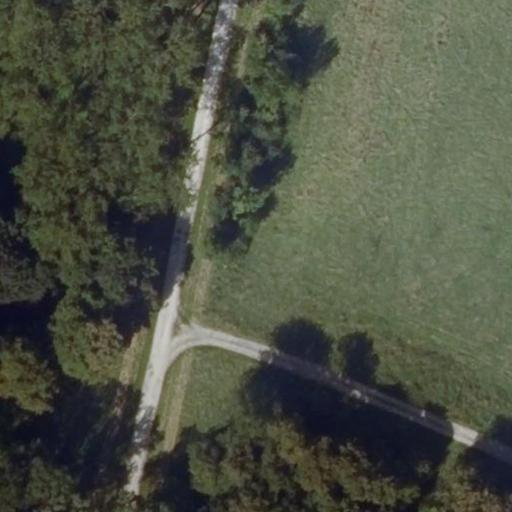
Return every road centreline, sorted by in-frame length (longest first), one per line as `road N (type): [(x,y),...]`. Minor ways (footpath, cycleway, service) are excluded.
road 1 (unclassified): [(121,511),(226,0)]
road 2 (track): [(154,350),(190,336),(209,339),(511,465)]
